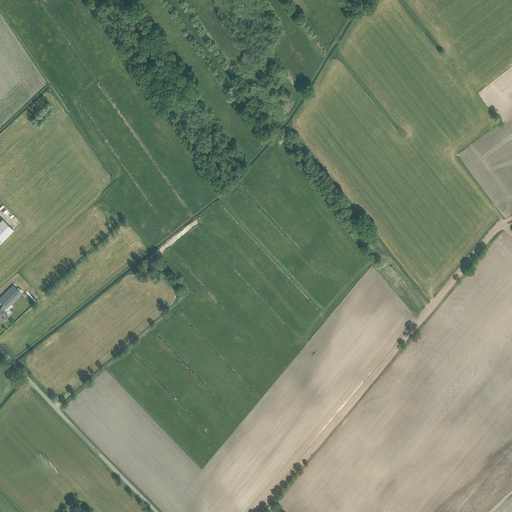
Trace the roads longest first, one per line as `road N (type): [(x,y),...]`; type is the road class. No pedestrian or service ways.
road 1 (track): [(511,233),(498,226),(259,511)]
road 2 (unclassified): [(155,511),(0,348)]
